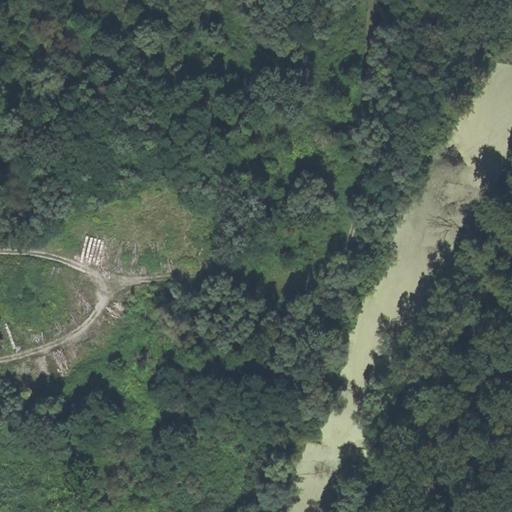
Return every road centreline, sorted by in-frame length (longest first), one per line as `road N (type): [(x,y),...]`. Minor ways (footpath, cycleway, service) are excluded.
road 1 (track): [(368,0),(364,188),(343,255),(324,273),(299,282),(120,277),(64,258),(0,250)]
road 2 (track): [(0,360),(57,345),(86,326),(120,277)]
